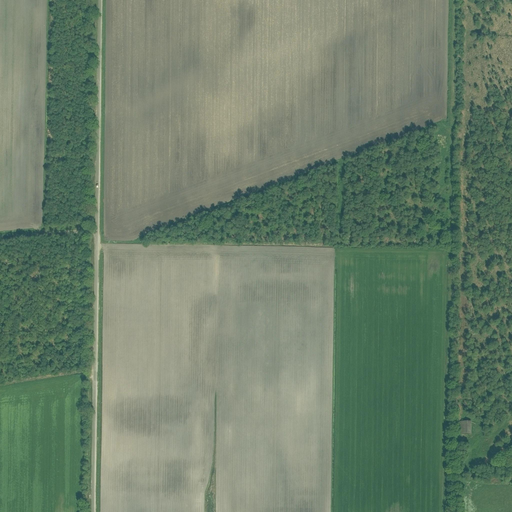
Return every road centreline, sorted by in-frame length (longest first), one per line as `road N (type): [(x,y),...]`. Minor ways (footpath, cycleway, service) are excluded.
road 1 (unclassified): [(93,511),(99,0)]
road 2 (track): [(446,474),(453,0)]
